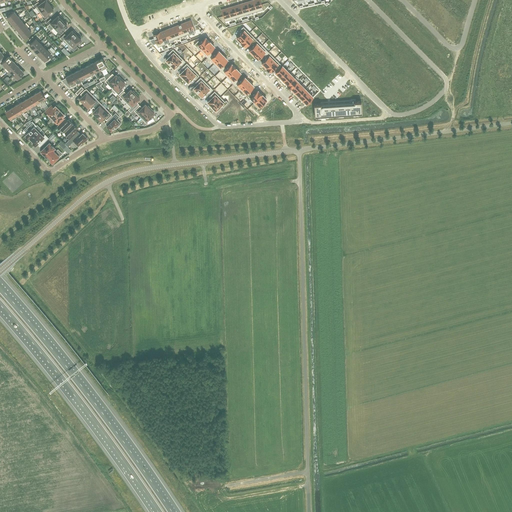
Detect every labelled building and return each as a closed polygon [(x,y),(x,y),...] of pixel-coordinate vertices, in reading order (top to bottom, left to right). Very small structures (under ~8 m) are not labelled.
[(38,2),(33,5),(35,8),(36,7),(39,12),(40,11),(50,5),(49,3),(47,0),(46,0),(45,0),(40,4),(38,2)] [(183,0),(173,0),(176,9),(185,6),(183,0)] [(253,0),(247,2),(250,13),(257,11),(253,0)] [(260,0),(253,0),(257,11),(263,9),(260,0)] [(341,0),(337,3),(341,9),(350,0),(341,0)] [(165,2),(158,4),(162,13),(167,11),(165,2)] [(247,2),(240,4),(244,15),(250,13),(247,2)] [(354,2),(344,12),(347,16),(358,6),(354,2)] [(158,4),(151,7),(154,16),(161,13),(158,4)] [(240,4),(234,6),(237,17),(244,15),(240,4)] [(51,6),(50,5),(40,11),(39,12),(43,17),(42,18),(44,20),(49,17),(47,14),(53,10),(53,9),(54,8),(52,5),(51,6)] [(234,6),(228,8),(231,19),(237,17),(234,6)] [(228,8),(221,10),(225,21),(231,19),(228,8)] [(141,9),(130,12),(131,18),(142,15),(141,9)] [(314,9),(307,18),(311,22),(319,13),(314,9)] [(360,9),(348,19),(352,24),(365,14),(360,9)] [(271,10),(266,16),(271,22),(277,16),(271,10)] [(10,22),(17,16),(13,12),(7,18),(10,22)] [(321,15),(313,24),(316,27),(325,18),(321,15)] [(14,26),(21,20),(17,16),(10,22),(14,26)] [(51,18),(46,23),(48,25),(49,24),(50,24),(54,28),(62,20),(61,19),(62,18),(59,16),(58,16),(53,21),(51,18)] [(278,17),(272,22),(278,28),(283,22),(278,17)] [(367,17),(355,28),(358,32),(372,22),(367,17)] [(327,19),(318,28),(321,31),(330,23),(327,19)] [(17,30),(24,24),(21,20),(14,26),(17,30)] [(64,22),(62,20),(54,28),(58,33),(57,33),(56,34),(58,36),(63,32),(61,30),(67,25),(66,24),(67,24),(64,21),(64,22)] [(191,20),(184,23),(189,35),(195,32),(191,20)] [(184,23),(178,25),(182,36),(188,34),(189,35),(184,23)] [(21,34),(28,28),(24,24),(17,30),(21,34)] [(332,24),(322,32),(326,35),(335,27),(332,24)] [(373,24),(360,35),(364,42),(378,29),(373,24)] [(178,25),(172,27),(176,38),(182,36),(178,25)] [(241,32),(236,37),(240,42),(250,32),(243,26),(239,30),(241,32)] [(287,26),(281,31),(287,37),(292,31),(287,26)] [(172,27),(166,30),(170,42),(171,42),(170,41),(176,38),(172,27)] [(31,33),(28,28),(21,34),(24,38),(31,33)] [(336,28),(327,36),(331,39),(340,31),(336,28)] [(73,31),(72,31),(67,36),(65,34),(60,38),(62,40),(63,40),(67,44),(77,35),(76,35),(75,34),(76,33),(73,30),(73,31)] [(166,30),(159,32),(164,44),(170,42),(166,30)] [(380,31),(367,44),(373,49),(385,36),(380,31)] [(159,32),(153,35),(154,36),(153,36),(154,38),(158,47),(164,44),(159,32)] [(250,32),(240,42),(245,46),(250,41),(252,43),(256,39),(250,32)] [(294,32),(287,38),(294,44),(300,38),(294,32)] [(342,33),(334,40),(337,43),(345,36),(342,33)] [(77,35),(67,44),(72,49),(71,49),(73,51),(78,47),(76,45),(81,39),(80,39),(81,38),(78,36),(77,35)] [(351,36),(342,44),(350,53),(359,45),(351,36)] [(198,40),(194,44),(201,51),(201,50),(210,41),(205,37),(200,42),(198,40)] [(32,48),(33,49),(40,42),(40,41),(37,38),(29,45),(32,48)] [(254,45),(248,50),(253,54),(262,45),(256,39),(252,43),(254,45)] [(387,39),(374,51),(379,55),(391,44),(387,39)] [(210,41),(201,50),(205,54),(205,55),(207,57),(211,53),(209,51),(215,46),(210,41)] [(41,42),(40,42),(33,49),(35,51),(37,53),(44,46),(43,46),(42,45),(40,43),(41,42)] [(304,42),(297,49),(301,53),(308,47),(304,42)] [(262,45),(253,54),(257,59),(263,54),(265,55),(269,51),(262,45)] [(360,45),(352,54),(360,62),(369,54),(360,45)] [(393,45),(382,55),(386,60),(398,49),(393,45)] [(38,54),(41,57),(49,49),(47,50),(45,48),(46,48),(46,47),(44,46),(37,53),(38,54)] [(169,56),(166,60),(168,62),(167,62),(169,64),(179,55),(173,48),(169,52),(171,55),(169,56)] [(50,50),(49,49),(41,57),(42,58),(45,61),(53,53),(50,50)] [(309,49),(303,55),(306,59),(313,52),(309,49)] [(211,53),(207,57),(209,60),(210,59),(214,63),(223,54),(218,50),(213,55),(211,53)] [(267,57),(261,63),(265,67),(275,58),(269,51),(265,55),(267,57)] [(399,51),(387,61),(390,66),(404,55),(399,51)] [(315,53),(308,61),(310,63),(318,56),(315,53)] [(223,54),(214,63),(218,67),(218,68),(220,70),(224,66),(222,64),(228,59),(223,54)] [(179,55),(169,64),(171,67),(172,66),(174,68),(178,64),(179,63),(181,65),(185,61),(179,55)] [(371,55),(362,63),(367,69),(376,60),(371,55)] [(2,63),(6,67),(12,61),(8,57),(2,63)] [(406,57),(395,67),(398,70),(410,60),(406,57)] [(275,58),(265,67),(270,72),(275,66),(277,68),(281,64),(275,58)] [(319,58),(312,65),(315,68),(323,61),(319,58)] [(102,59),(97,61),(101,71),(107,68),(102,59)] [(6,67),(10,71),(16,65),(12,61),(6,67)] [(92,64),(96,72),(101,70),(101,71),(97,61),(92,64)] [(183,70),(180,74),(182,76),(181,76),(183,78),(193,69),(187,62),(183,66),(185,69),(183,70)] [(377,62),(368,70),(374,76),(383,67),(377,62)] [(224,66),(220,70),(223,73),(223,72),(227,77),(236,68),(231,63),(226,68),(224,66)] [(324,63),(316,71),(319,75),(328,67),(324,63)] [(412,63),(401,73),(405,78),(416,67),(412,63)] [(92,64),(86,66),(91,76),(91,75),(96,72),(92,64)] [(13,76),(14,75),(20,69),(16,65),(10,71),(9,71),(13,76)] [(282,65),(275,72),(279,76),(286,69),(282,65)] [(86,66),(81,69),(86,78),(91,76),(86,66)] [(236,68),(227,77),(231,81),(233,84),(237,80),(235,78),(241,72),(236,68)] [(384,68),(375,77),(386,86),(395,77),(384,68)] [(20,69),(14,75),(17,79),(24,73),(20,69)] [(81,69),(76,71),(81,80),(85,77),(86,79),(86,78),(81,69)] [(193,69),(183,78),(185,81),(186,80),(188,82),(192,78),(193,77),(195,79),(199,75),(193,69)] [(286,69),(279,76),(282,80),(290,73),(286,69)] [(329,69),(320,78),(323,82),(333,72),(329,69)] [(418,69),(407,80),(411,84),(422,73),(418,69)] [(76,71),(71,74),(77,85),(77,84),(76,82),(81,80),(76,71)] [(290,73),(282,80),(286,84),(294,77),(290,73)] [(66,77),(71,87),(77,85),(71,74),(66,77)] [(105,81),(112,88),(121,78),(118,75),(118,76),(116,75),(112,79),(109,76),(105,81)] [(221,82),(214,76),(212,79),(219,85),(221,82)] [(237,80),(233,84),(236,86),(237,85),(241,89),(249,81),(245,76),(239,81),(237,80)] [(197,84),(194,88),(196,90),(195,90),(197,92),(207,83),(201,77),(197,81),(199,83),(197,84)] [(294,77),(286,84),(290,88),(298,81),(294,77)] [(123,90),(121,88),(125,84),(123,82),(124,81),(121,78),(112,88),(119,95),(123,90)] [(396,78),(386,87),(393,95),(403,85),(396,78)] [(428,79),(421,86),(425,91),(426,89),(429,91),(436,83),(433,80),(430,82),(428,79)] [(249,81),(241,89),(245,93),(244,94),(246,97),(250,93),(248,91),(254,86),(249,81)] [(298,81),(290,88),(294,92),(302,85),(298,81)] [(207,83),(197,92),(199,95),(200,94),(202,96),(206,92),(207,91),(209,93),(213,89),(207,83)] [(302,85),(294,92),(298,96),(306,88),(302,85)] [(306,88),(298,96),(302,100),(309,92),(306,88)] [(83,102),(84,103),(92,95),(86,89),(84,90),(81,93),(83,95),(80,99),(79,100),(82,103),(83,102)] [(119,96),(126,103),(136,93),(133,90),(132,91),(130,89),(126,94),(124,91),(119,96)] [(250,93),(246,97),(249,99),(250,98),(254,102),(254,103),(262,94),(258,89),(252,95),(250,93)] [(211,98),(207,102),(209,104),(211,107),(221,97),(214,90),(210,95),(212,97),(211,98)] [(40,91),(35,94),(40,102),(45,110),(48,107),(44,100),(45,99),(40,91)] [(309,92),(302,100),(306,104),(313,96),(309,92)] [(140,99),(138,97),(139,96),(136,93),(126,103),(131,107),(128,110),(131,112),(138,105),(135,103),(140,99)] [(35,94),(30,97),(35,105),(40,102),(35,94)] [(254,102),(253,103),(257,108),(256,109),(258,112),(264,106),(262,104),(267,99),(262,94),(254,103),(254,102)] [(92,104),(94,106),(99,102),(92,95),(84,103),(85,105),(87,108),(88,107),(88,108),(92,104)] [(26,100),(30,108),(35,105),(30,97),(26,100)] [(221,97),(211,107),(213,109),(214,108),(216,110),(219,107),(221,105),(223,107),(228,102),(226,100),(225,101),(221,97)] [(21,103),(26,111),(30,108),(26,100),(21,103)] [(321,104),(314,104),(315,115),(362,112),(361,101),(354,101),(354,103),(321,105),(321,104)] [(96,115),(97,117),(104,110),(106,108),(101,104),(99,102),(94,106),(97,108),(93,112),(93,113),(95,116),(96,115)] [(21,114),(26,111),(21,103),(16,106),(21,114)] [(134,111),(141,118),(151,108),(148,105),(147,106),(145,104),(141,108),(138,106),(134,111)] [(229,110),(226,113),(230,117),(232,115),(232,116),(234,115),(233,114),(235,111),(233,110),(236,107),(232,104),(228,108),(229,110)] [(51,109),(49,107),(45,111),(52,118),(50,120),(60,110),(58,109),(59,107),(56,105),(53,107),(52,109),(51,109)] [(267,105),(262,110),(264,112),(267,109),(273,115),(278,110),(272,105),(270,107),(267,105)] [(11,108),(16,117),(21,114),(16,106),(11,108)] [(11,108),(6,112),(11,120),(11,121),(16,118),(16,117),(11,108)] [(153,111),(151,108),(141,118),(147,124),(153,121),(150,118),(154,113),(153,112),(153,111)] [(64,118),(62,117),(65,113),(62,111),(61,112),(60,110),(52,118),(58,124),(62,120),(64,118)] [(106,112),(104,110),(97,117),(98,118),(98,119),(100,121),(101,121),(102,121),(105,117),(107,119),(112,115),(108,111),(106,112)] [(115,128),(116,129),(121,124),(117,119),(119,117),(115,113),(110,118),(112,120),(106,126),(111,131),(115,128)] [(65,119),(63,120),(62,120),(58,124),(58,125),(57,127),(59,129),(60,128),(62,130),(64,131),(72,123),(71,122),(72,121),(70,119),(69,119),(68,119),(67,121),(65,119)] [(29,138),(31,140),(39,132),(35,127),(36,126),(32,122),(27,127),(30,130),(29,131),(29,132),(25,135),(28,138),(29,138)] [(77,131),(75,129),(77,127),(75,126),(76,125),(74,123),(73,124),(72,123),(64,131),(66,134),(68,135),(67,137),(69,139),(76,133),(77,131)] [(41,141),(44,143),(49,138),(46,135),(45,134),(43,136),(39,132),(31,140),(33,142),(36,145),(39,142),(41,141)] [(76,133),(69,139),(65,144),(68,147),(74,141),(79,146),(84,141),(85,142),(88,139),(82,133),(79,136),(76,133)] [(44,154),(47,157),(55,148),(50,143),(52,141),(49,138),(44,143),(46,146),(41,151),(41,152),(43,155),(44,154)] [(57,150),(55,148),(47,157),(49,159),(48,160),(51,163),(52,162),(59,156),(55,152),(57,150)]
